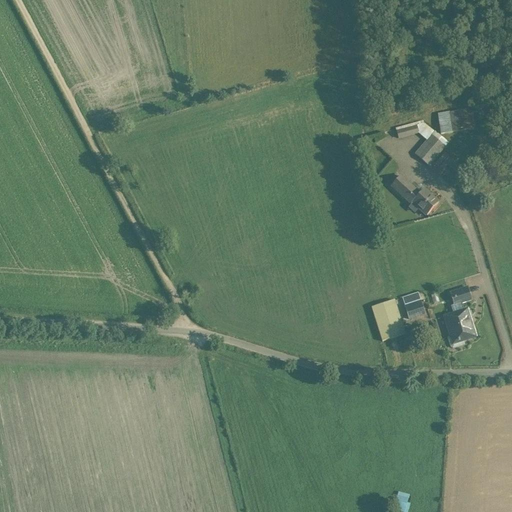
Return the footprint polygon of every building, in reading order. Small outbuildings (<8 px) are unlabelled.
[(473,112),(461,114),(464,133),(476,131),(473,112)] [(464,133),(461,114),(450,115),(453,135),(464,133)] [(424,126),(396,133),(398,140),(418,134),(427,142),(431,137),(434,134),(424,126)] [(427,142),(415,156),(428,168),(445,149),(431,137),(427,142)] [(445,155),(439,162),(443,165),(449,159),(445,155)] [(447,175),(436,166),(432,170),(443,180),(447,175)] [(420,195),(400,177),(391,187),(411,206),(413,204),(412,204),(420,195)] [(438,204),(424,191),(420,195),(412,204),(413,204),(427,217),(438,204)] [(467,289),(450,294),(454,307),(471,301),(467,289)] [(404,335),(394,301),(370,308),(381,342),(404,335)] [(421,304),(405,309),(409,320),(424,315),(421,304)] [(467,311),(444,318),(450,337),(447,338),(450,348),(453,350),(465,346),(464,341),(474,338),(469,321),(470,320),(467,311)] [(404,511),(406,511),(410,495),(395,492),(392,509),(404,511)]
